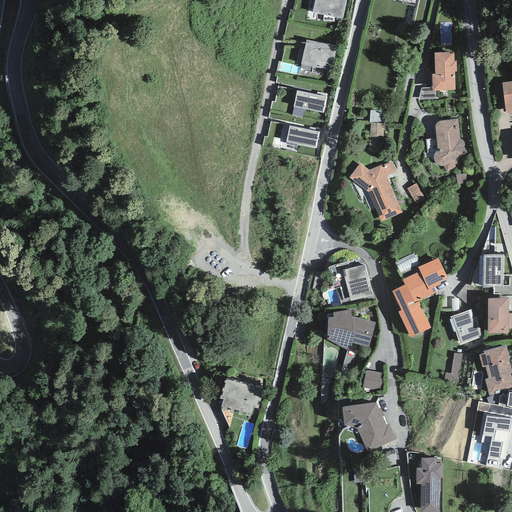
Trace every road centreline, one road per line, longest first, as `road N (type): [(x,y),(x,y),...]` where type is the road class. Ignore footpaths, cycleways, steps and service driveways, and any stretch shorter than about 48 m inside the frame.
road 1 (tertiary): [(248,511),(141,267),(30,140),(13,68),(30,0)]
road 2 (residential): [(310,237),(358,249),(372,266),(412,511)]
road 3 (residential): [(284,0),(235,265)]
road 4 (tertiary): [(511,245),(487,159),(466,0)]
road 5 (tertiary): [(364,0),(310,237)]
road 6 (track): [(235,265),(169,208),(126,141),(103,82)]
road 7 (tertiary): [(297,294),(263,449),(279,511)]
road 8 (residential): [(401,170),(438,0)]
